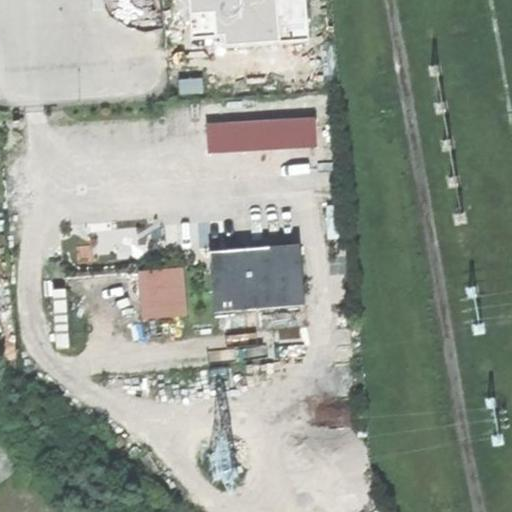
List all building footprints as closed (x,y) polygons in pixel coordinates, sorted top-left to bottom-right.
[(181,79),(182,94),(198,92),(197,77),(181,79)] [(158,177),(209,173),(211,197),(238,195),(236,169),(312,163),(309,122),(155,134),(158,177)] [(169,246),(195,246),(194,221),(169,222),(169,246)] [(298,244),(204,251),(209,314),(303,306),(298,244)] [(190,315),(186,265),(138,269),(142,319),(190,315)]
